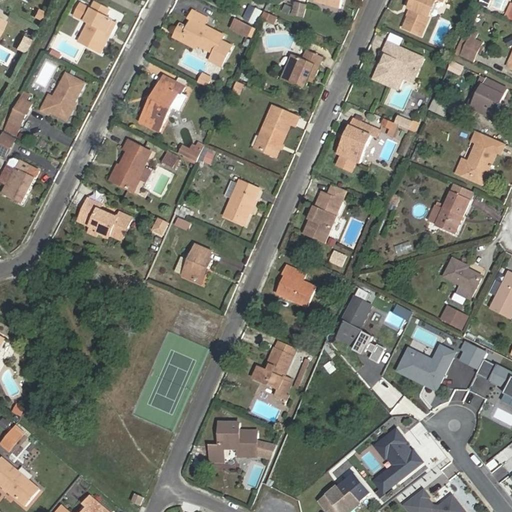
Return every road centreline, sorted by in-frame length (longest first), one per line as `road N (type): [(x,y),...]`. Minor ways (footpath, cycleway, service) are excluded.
road 1 (residential): [(378,0),(167,485)]
road 2 (residential): [(0,271),(34,253),(166,0)]
